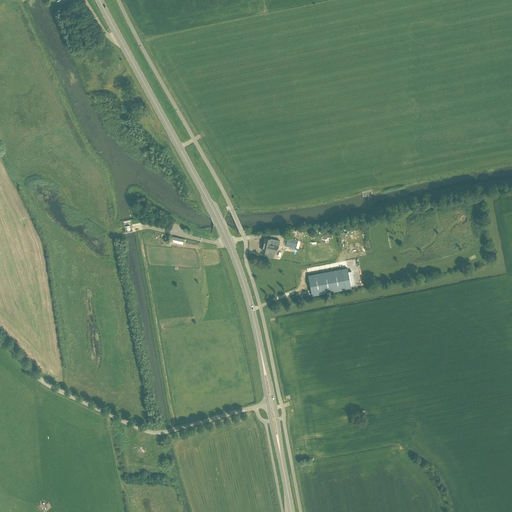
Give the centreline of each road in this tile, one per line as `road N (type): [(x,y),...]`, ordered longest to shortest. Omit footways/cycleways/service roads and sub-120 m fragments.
road 1 (primary): [(271,402),(228,242),(99,0)]
road 2 (unclassified): [(0,337),(45,383),(142,430),(164,432),(271,402)]
road 3 (track): [(175,429),(143,226)]
